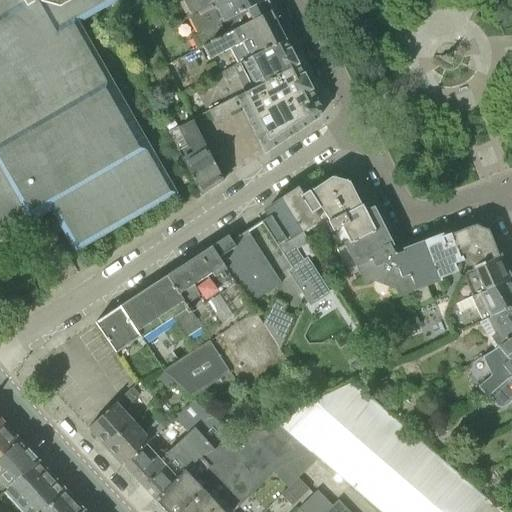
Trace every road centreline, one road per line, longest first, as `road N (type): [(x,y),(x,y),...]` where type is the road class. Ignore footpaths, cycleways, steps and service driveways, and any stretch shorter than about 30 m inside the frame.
road 1 (residential): [(354,124),(0,353)]
road 2 (residential): [(354,124),(405,216),(501,190)]
road 3 (tertiary): [(120,511),(0,382)]
road 4 (residential): [(294,0),(354,124)]
